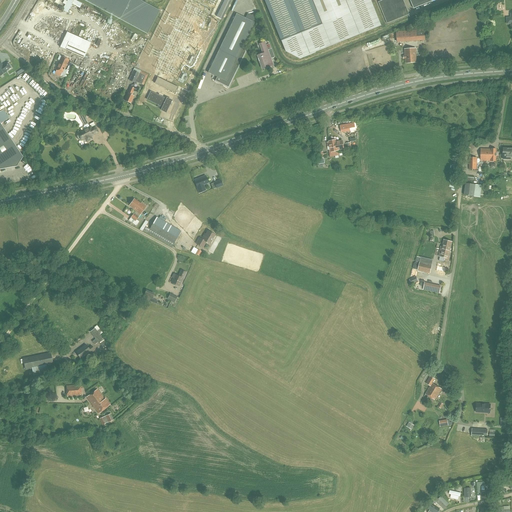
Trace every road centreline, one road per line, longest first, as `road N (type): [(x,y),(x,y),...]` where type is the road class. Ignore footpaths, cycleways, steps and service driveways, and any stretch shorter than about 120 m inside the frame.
road 1 (unclassified): [(457,421),(461,387),(438,355),(462,172),(466,151),(494,142),(510,71)]
road 2 (secondary): [(202,153),(397,85),(510,71)]
road 3 (track): [(0,343),(121,184)]
road 4 (track): [(150,334),(52,273),(0,274)]
road 5 (secondary): [(0,201),(120,176)]
